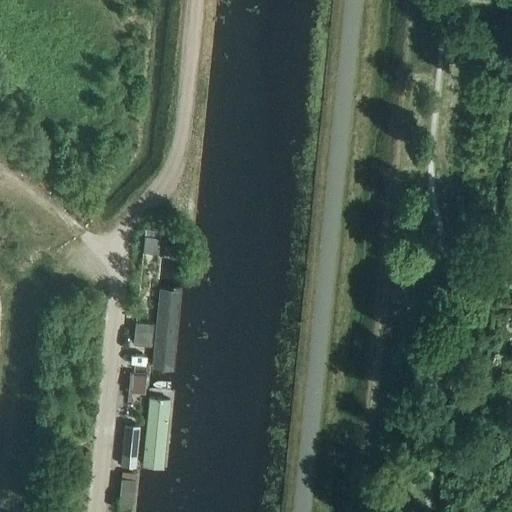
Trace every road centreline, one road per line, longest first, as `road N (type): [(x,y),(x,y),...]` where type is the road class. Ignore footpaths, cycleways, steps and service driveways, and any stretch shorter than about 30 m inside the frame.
road 1 (track): [(197,0),(175,156),(105,255)]
road 2 (unclassified): [(105,255),(118,283),(97,511)]
